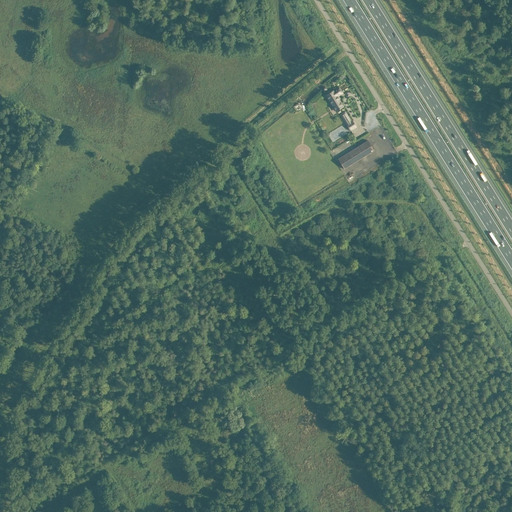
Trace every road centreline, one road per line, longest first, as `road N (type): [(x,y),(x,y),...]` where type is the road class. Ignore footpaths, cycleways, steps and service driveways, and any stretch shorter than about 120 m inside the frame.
road 1 (unclassified): [(511,313),(317,0)]
road 2 (track): [(23,511),(24,400),(125,237),(171,196)]
road 3 (motorway): [(352,0),(511,258)]
road 4 (motorway): [(511,229),(368,0)]
road 5 (track): [(171,196),(350,51)]
